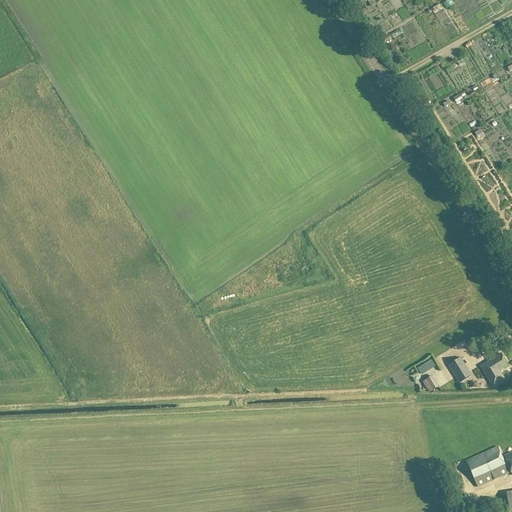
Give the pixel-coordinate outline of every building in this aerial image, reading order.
[(392,23),(401,20),(399,14),(390,17),(392,23)] [(492,28),(495,33),(502,29),(499,24),(492,28)] [(461,97),(466,100),(470,95),(464,91),(461,97)] [(480,367),(493,387),(504,380),(499,371),(507,366),(500,354),(480,367)] [(459,358),(454,362),(448,366),(459,384),(471,376),(459,358)] [(433,360),(420,368),(424,375),(437,366),(433,360)] [(432,376),(422,383),(429,394),(439,387),(432,376)] [(497,448),(465,462),(477,488),(510,473),(511,476),(511,453),(503,457),(506,464),(505,464),(497,448)]
